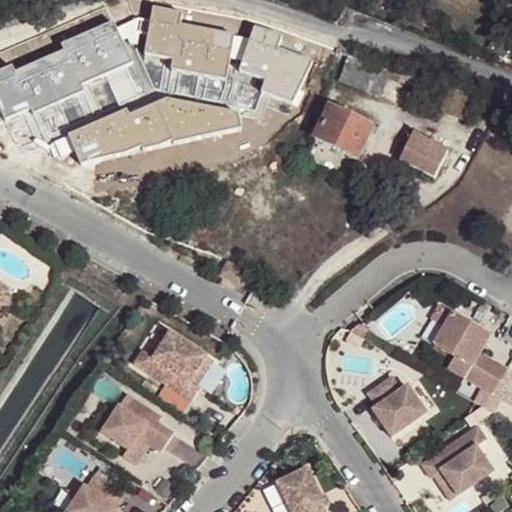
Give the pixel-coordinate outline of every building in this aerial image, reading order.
[(180,17),(152,12),(144,58),(171,63),(170,73),(223,85),(232,40),(178,27),(180,17)] [(14,69),(0,75),(0,107),(6,122),(32,111),(35,116),(86,94),(84,87),(107,77),(127,69),(134,66),(116,25),(64,47),(67,53),(18,75),(14,69)] [(285,38),(258,29),(242,75),(267,83),(264,94),(297,107),(316,63),(282,50),(285,38)] [(390,72),(348,57),(338,83),(382,97),(390,72)] [(140,95),(127,69),(107,77),(119,104),(140,95)] [(127,113),(69,138),(81,168),(88,165),(130,154),(142,149),(143,152),(152,150),(161,148),(172,143),(175,147),(241,131),(237,116),(166,102),(131,120),(127,113)] [(329,114),(315,107),(307,124),(321,131),(329,114)] [(332,107),(329,114),(321,131),(315,141),(356,160),(373,125),(332,107)] [(441,157),(417,147),(406,170),(431,182),(441,157)] [(0,303),(8,291),(0,285),(0,303)] [(9,293),(0,307),(0,327),(0,328),(19,299),(9,293)] [(489,336),(452,315),(434,347),(454,359),(471,368),(465,380),(493,396),(507,371),(479,355),(489,336)] [(143,353),(134,366),(191,403),(200,390),(187,381),(204,356),(170,335),(154,360),(143,353)] [(204,356),(187,381),(200,390),(216,364),(204,356)] [(471,368),(454,359),(448,371),(465,380),(471,368)] [(493,396),(511,407),(511,373),(507,371),(493,396)] [(378,409),(373,412),(392,440),(427,415),(408,388),(401,392),(392,379),(368,396),(378,409)] [(127,397),(102,435),(128,452),(123,459),(137,468),(150,447),(161,455),(174,436),(150,420),(153,415),(127,397)] [(434,478),(441,474),(458,498),(493,474),(476,449),(486,442),(477,429),(422,467),(431,481),(434,478)] [(325,508),(306,470),(276,485),(289,511),(323,511),(322,510),(325,508)] [(441,474),(434,478),(451,503),(458,498),(441,474)] [(85,489),(69,511),(120,511),(117,510),(126,497),(96,477),(87,490),(85,489)]
